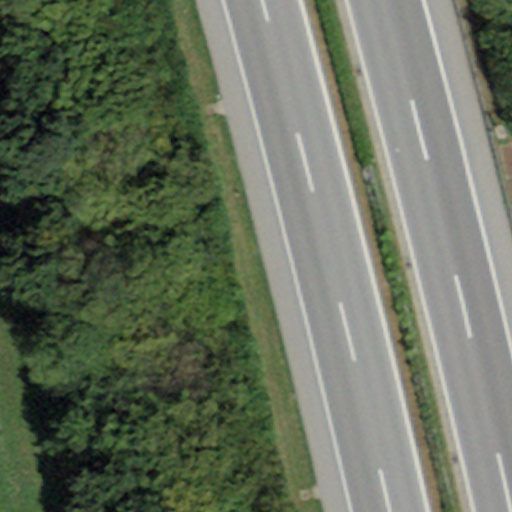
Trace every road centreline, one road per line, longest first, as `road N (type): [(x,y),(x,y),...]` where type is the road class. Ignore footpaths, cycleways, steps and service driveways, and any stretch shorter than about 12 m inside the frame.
road 1 (motorway): [(259,0),(392,511)]
road 2 (motorway): [(507,511),(383,0)]
